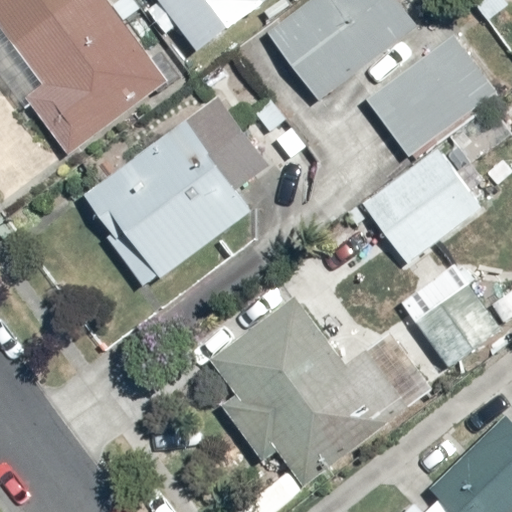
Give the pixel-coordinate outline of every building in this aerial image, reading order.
[(108,0),(0,0),(0,25),(45,86),(27,98),(70,156),(170,83),(108,0)] [(157,0),(199,54),(270,0),(157,0)] [(398,0),(314,0),(268,35),(320,103),(420,28),(398,0)] [(499,91),(458,34),(370,98),(411,154),(499,91)] [(188,123),(88,197),(120,241),(128,236),(163,283),(256,215),(188,123)] [(484,208),(440,149),(366,204),(411,263),(484,208)] [(505,330),(475,285),(420,321),(450,366),(505,330)] [(350,367),(297,296),(211,361),(237,396),(223,407),(265,464),(280,452),(307,488),(435,393),(392,335),(350,367)] [(511,511),(511,420),(508,417),(433,489),(455,511),(511,511)]
